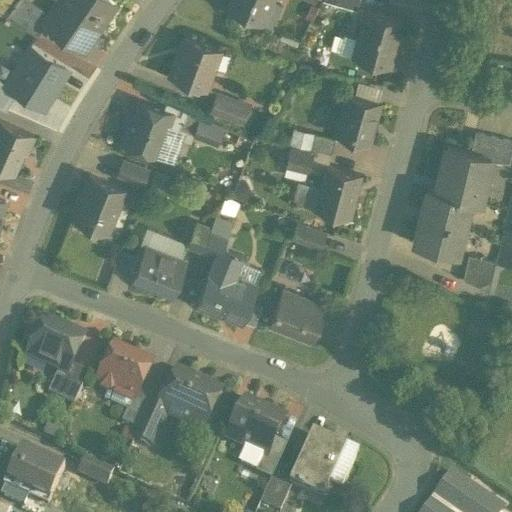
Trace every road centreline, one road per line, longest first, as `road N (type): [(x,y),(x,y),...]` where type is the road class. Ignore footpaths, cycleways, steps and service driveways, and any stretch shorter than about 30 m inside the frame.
road 1 (residential): [(16,270),(330,397)]
road 2 (residential): [(422,89),(356,331),(330,397)]
road 3 (residential): [(16,270),(58,157),(165,0)]
road 4 (residential): [(330,397),(407,443),(409,477),(388,511)]
